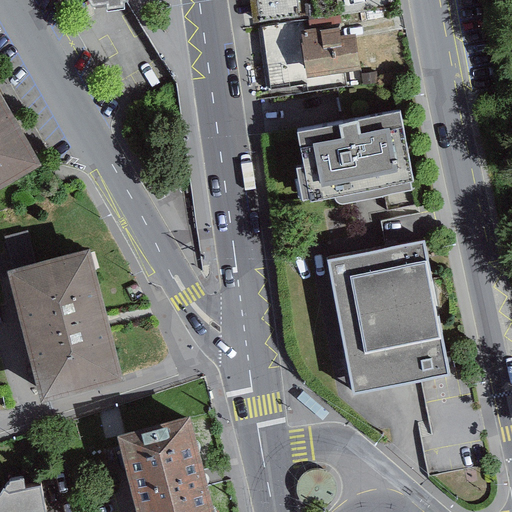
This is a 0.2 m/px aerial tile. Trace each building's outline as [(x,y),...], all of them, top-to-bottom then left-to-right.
[(129,1),(128,0),(90,0),(94,6),(108,5),(108,9),(126,7),(125,1),(129,1)] [(299,0),(257,0),(261,22),(301,17),(299,0)] [(301,17),(261,22),(272,102),(313,96),(301,17)] [(322,32),(305,34),(311,74),(360,67),(355,38),(341,41),(340,32),(323,35),(322,32)] [(379,73),(365,74),(366,86),(380,84),(379,73)] [(0,186),(39,165),(0,97),(0,186)] [(403,112),(299,131),(305,167),(299,168),(305,201),(312,199),(312,202),(337,198),(338,201),(341,204),(347,204),(415,191),(413,183),(417,182),(403,112)] [(454,376),(427,243),(330,262),(357,396),(424,382),(454,376)] [(17,272),(47,394),(118,378),(87,256),(17,272)] [(213,511),(190,421),(127,436),(146,511),(213,511)] [(301,483),(301,490),(303,497),(307,503),(314,507),(322,507),(329,505),(335,501),(338,494),(339,486),(337,479),(332,473),(326,470),(318,469),(311,471),(305,476),(301,483)] [(49,511),(44,488),(12,493),(7,489),(3,494),(0,495),(0,511),(49,511)]
